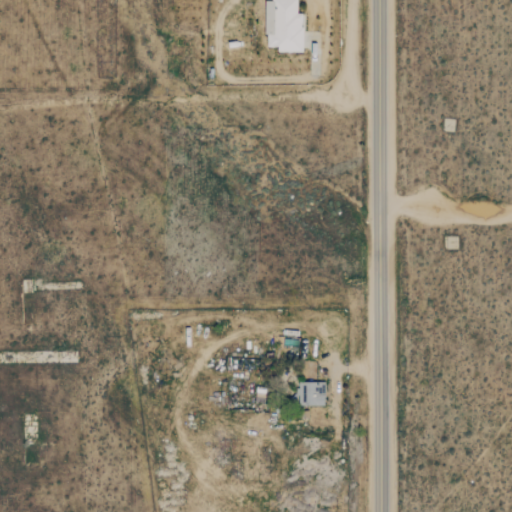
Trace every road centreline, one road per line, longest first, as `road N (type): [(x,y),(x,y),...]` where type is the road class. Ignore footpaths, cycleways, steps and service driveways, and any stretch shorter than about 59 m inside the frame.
road 1 (tertiary): [(380,511),(378,0)]
road 2 (track): [(207,97),(379,99)]
road 3 (track): [(511,204),(380,204)]
